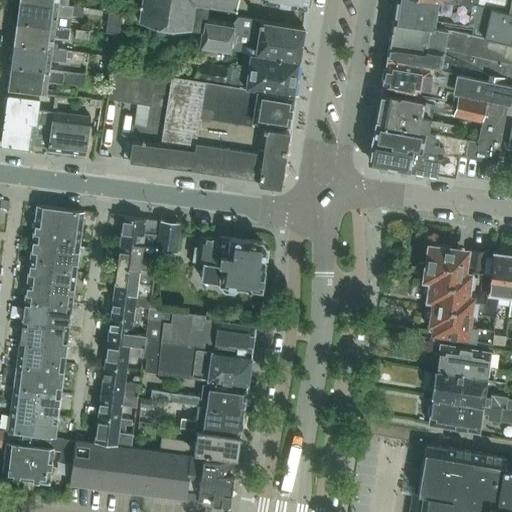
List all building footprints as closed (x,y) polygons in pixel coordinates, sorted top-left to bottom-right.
[(69,28),(71,15),(82,16),(83,8),(72,6),(72,5),(67,4),(67,6),(23,0),(19,0),(17,21),(55,27),(55,26),(69,28)] [(104,0),(103,9),(116,11),(118,0),(104,0)] [(127,0),(127,3),(139,5),(139,7),(141,7),(139,16),(137,16),(137,19),(139,19),(148,21),(190,27),(194,1),(208,3),(211,4),(210,6),(213,6),(213,4),(229,7),(228,8),(231,9),(231,7),(236,8),(236,5),(236,0),(127,0)] [(262,0),(262,2),(306,9),(306,7),(307,0),(262,0)] [(452,0),(395,0),(393,20),(429,26),(511,43),(511,11),(471,3),(452,0)] [(511,0),(452,0),(471,3),(511,11),(511,0)] [(190,27),(148,21),(147,35),(197,43),(230,49),(233,23),(205,18),(208,3),(194,1),(190,27)] [(109,12),(106,33),(112,33),(119,34),(119,31),(121,13),(109,12)] [(296,47),(299,47),(302,29),(303,29),(303,27),(262,20),(262,19),(238,16),(233,23),(230,49),(242,51),(250,53),(251,52),(298,60),(298,58),(294,57),(296,47)] [(389,42),(389,44),(425,49),(426,45),(443,48),(487,58),(511,63),(511,43),(429,26),(393,20),(392,22),(393,22),(389,42)] [(68,39),(69,28),(55,26),(55,27),(17,21),(14,43),(52,49),(52,48),(54,37),(68,39)] [(89,31),(76,30),(75,38),(88,39),(89,31)] [(49,71),(49,69),(51,59),(65,61),(66,50),(52,48),(52,49),(14,43),(11,65),(49,71)] [(483,77),(487,58),(443,48),(426,45),(425,49),(389,44),(387,58),(439,68),(439,67),(483,77)] [(193,78),(206,80),(293,94),(293,92),(292,92),(292,93),(289,92),(291,81),(295,82),(295,80),(294,80),(297,62),(298,62),(298,60),(251,52),(250,53),(242,51),(240,68),(196,61),(193,78)] [(387,58),(386,58),(382,87),(418,94),(430,96),(445,99),(447,90),(487,98),(507,102),(510,83),(490,79),(484,78),(483,77),(439,68),(387,58)] [(511,63),(487,58),(483,77),(484,78),(490,79),(510,83),(511,83),(511,63)] [(11,65),(8,88),(18,89),(40,92),(42,80),(82,86),(84,74),(49,69),(49,71),(11,65)] [(129,139),(132,140),(194,147),(195,142),(199,115),(206,80),(193,78),(113,65),(107,98),(149,105),(145,125),(131,123),(129,139)] [(251,123),(252,118),(289,124),(293,94),(206,80),(199,115),(209,116),(251,123)] [(449,135),(451,126),(427,121),(431,100),(391,92),(381,90),(381,92),(376,119),(376,118),(375,120),(376,120),(449,135)] [(38,97),(7,93),(7,97),(4,99),(3,106),(5,109),(4,118),(50,124),(52,113),(37,111),(38,97)] [(481,122),(486,102),(457,95),(455,105),(454,108),(452,115),(481,122)] [(458,155),(496,162),(504,118),(507,102),(487,98),(486,102),(481,122),(476,140),(449,135),(376,120),(371,140),(371,141),(458,155)] [(85,154),(86,144),(90,115),(52,111),(52,113),(50,124),(48,146),(47,149),(85,154)] [(199,115),(195,142),(284,154),(287,129),(286,129),(287,128),(251,123),(209,116),(199,115)] [(50,124),(4,118),(3,128),(0,129),(0,138),(1,139),(1,143),(32,147),(33,144),(48,146),(50,124)] [(284,154),(195,142),(194,147),(132,140),(130,149),(129,159),(191,167),(279,180),(280,180),(284,154)] [(371,162),(399,167),(436,174),(436,173),(448,175),(455,177),(455,176),(458,155),(371,141),(368,158),(371,162)] [(56,240),(56,238),(60,208),(37,205),(33,236),(56,240)] [(60,208),(56,238),(80,241),(84,211),(60,208)] [(155,230),(156,220),(123,216),(120,241),(156,246),(158,234),(155,233),(155,230)] [(180,223),(176,223),(160,221),(159,230),(158,234),(156,246),(156,249),(174,251),(176,252),(179,233),(180,223)] [(242,286),(251,287),(261,288),(264,267),(263,267),(264,260),(263,260),(265,247),(265,246),(260,240),(260,241),(244,238),(243,239),(219,236),(218,238),(199,235),(197,245),(194,245),(192,260),(202,261),(199,278),(217,280),(217,282),(224,291),(233,293),(242,286)] [(30,258),(53,261),(56,240),(33,236),(30,258)] [(56,238),(56,240),(53,261),(52,269),(76,272),(80,241),(56,238)] [(117,266),(152,271),(154,257),(155,249),(156,249),(156,246),(120,241),(117,266)] [(462,261),(463,252),(447,249),(447,245),(434,244),(433,248),(431,247),(430,250),(426,249),(424,263),(428,263),(426,280),(429,281),(470,286),(479,288),(482,271),(484,260),(485,250),(470,249),(469,258),(467,269),(460,269),(462,261)] [(155,249),(154,257),(172,260),(174,251),(156,249),(155,249)] [(485,314),(496,316),(499,295),(511,296),(511,287),(511,253),(492,251),(491,261),(486,292),(484,301),(486,302),(486,303),(485,314)] [(52,269),(53,261),(30,258),(27,279),(50,283),(52,269)] [(117,266),(114,291),(149,295),(152,271),(117,266)] [(52,269),(50,283),(48,299),(72,302),(76,272),(52,269)] [(48,304),(48,299),(50,283),(27,279),(24,301),(48,304)] [(486,303),(486,302),(484,301),(477,300),(475,299),(476,294),(470,293),(470,286),(429,281),(426,297),(432,298),(431,306),(476,312),(476,313),(485,314),(486,303)] [(114,291),(110,316),(140,319),(142,306),(148,307),(149,295),(114,291)] [(155,295),(153,304),(164,306),(165,300),(162,296),(155,295)] [(48,299),(48,304),(45,325),(44,330),(68,333),(72,302),(48,299)] [(45,325),(48,304),(24,301),(22,322),(45,325)] [(432,324),(431,332),(442,334),(475,339),(475,340),(491,343),(493,329),(477,327),(478,325),(471,324),(473,314),(475,314),(476,313),(476,312),(431,306),(429,323),(432,324)] [(216,320),(204,319),(205,314),(172,310),(148,308),(145,333),(144,338),(210,347),(251,353),(251,351),(254,327),(255,327),(255,325),(245,324),(216,320)] [(140,319),(110,316),(107,341),(143,345),(144,338),(145,333),(139,332),(140,319)] [(42,347),(44,330),(45,325),(22,322),(19,344),(42,347)] [(44,330),(42,347),(40,360),(64,363),(68,333),(44,330)] [(193,377),(246,385),(249,369),(251,369),(253,355),(251,354),(251,353),(210,347),(144,338),(143,345),(142,357),(146,357),(144,371),(193,377)] [(126,368),(128,355),(142,357),(143,345),(107,341),(104,365),(126,368)] [(490,350),(450,344),(440,343),(436,369),(486,378),(511,382),(511,370),(488,367),(490,350)] [(39,368),(40,360),(42,347),(19,344),(16,365),(39,368)] [(40,360),(39,368),(37,390),(36,391),(60,394),(64,363),(40,360)] [(37,390),(39,368),(16,365),(13,386),(37,390)] [(104,365),(101,390),(137,395),(138,383),(125,381),(126,368),(104,365)] [(431,394),(431,396),(432,396),(511,408),(511,398),(507,398),(508,396),(491,393),(490,397),(483,396),(486,378),(436,369),(435,369),(434,371),(435,371),(431,394)] [(168,401),(196,406),(196,405),(243,411),(246,389),(236,387),(202,382),(186,380),(184,394),(169,392),(169,393),(168,401)] [(34,411),(36,391),(37,390),(13,386),(11,408),(34,411)] [(122,405),(135,406),(137,395),(101,390),(98,415),(120,418),(122,405)] [(150,390),(149,398),(168,401),(169,393),(150,390)] [(34,411),(34,412),(57,415),(60,394),(36,391),(34,411)] [(429,423),(438,424),(479,430),(481,413),(487,414),(486,419),(511,422),(511,408),(432,396),(431,404),(428,408),(427,415),(429,418),(429,423)] [(140,407),(150,408),(151,399),(141,398),(140,407)] [(196,429),(202,430),(202,429),(204,429),(239,434),(240,426),(243,423),(244,417),(242,413),(243,411),(196,405),(196,406),(194,419),(181,417),(179,427),(196,429)] [(34,412),(34,411),(11,408),(8,430),(31,433),(34,412)] [(31,433),(51,436),(54,436),(57,415),(34,412),(31,433)] [(130,446),(132,433),(124,432),(125,424),(130,425),(131,419),(120,418),(98,415),(94,441),(130,446)] [(159,446),(236,458),(239,434),(204,429),(202,429),(202,430),(196,429),(194,443),(183,441),(183,440),(161,436),(159,446)] [(2,476),(25,479),(30,445),(31,433),(8,430),(6,442),(2,476)] [(30,445),(25,479),(49,482),(53,451),(60,451),(62,438),(54,437),(54,436),(51,436),(31,433),(30,445)] [(59,459),(60,459),(71,461),(73,440),(62,438),(60,451),(59,459)] [(101,487),(184,498),(184,496),(196,497),(196,499),(217,502),(217,500),(220,500),(228,493),(229,493),(227,491),(228,488),(230,488),(232,480),(233,472),(234,465),(233,465),(234,462),(235,462),(236,461),(204,457),(204,456),(130,447),(81,441),(76,440),(70,483),(86,485),(101,487)] [(511,511),(511,469),(504,468),(505,457),(425,444),(416,496),(415,502),(422,511),(511,511)]
